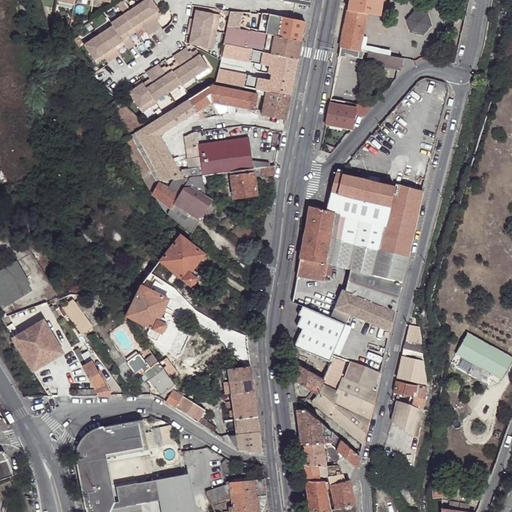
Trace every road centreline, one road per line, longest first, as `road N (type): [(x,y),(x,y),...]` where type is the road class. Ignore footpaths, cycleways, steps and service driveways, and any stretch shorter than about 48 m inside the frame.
road 1 (residential): [(364,511),(368,460),(462,84)]
road 2 (secondary): [(300,176),(275,316),(286,461)]
road 3 (residential): [(89,408),(154,407),(240,456),(286,461)]
road 4 (residential): [(462,84),(423,70),(323,175),(300,176)]
road 5 (secondary): [(332,0),(300,176)]
